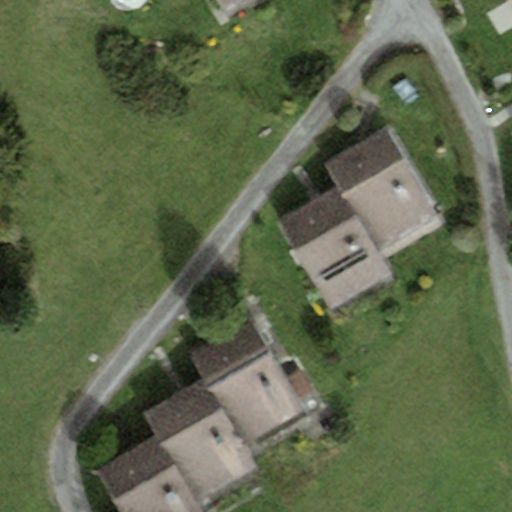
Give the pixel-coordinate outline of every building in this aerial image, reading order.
[(220,0),(226,9),(242,0),(220,0)] [(385,122),(323,160),(335,179),(380,250),(439,214),(385,122)] [(335,179),(280,215),(334,310),(395,275),(380,250),(335,179)] [(252,314),(188,352),(202,373),(245,442),(303,407),(252,314)] [(202,373),(141,407),(154,429),(201,506),(261,468),(245,442),(202,373)] [(154,429),(98,463),(125,511),(205,511),(201,506),(154,429)]
